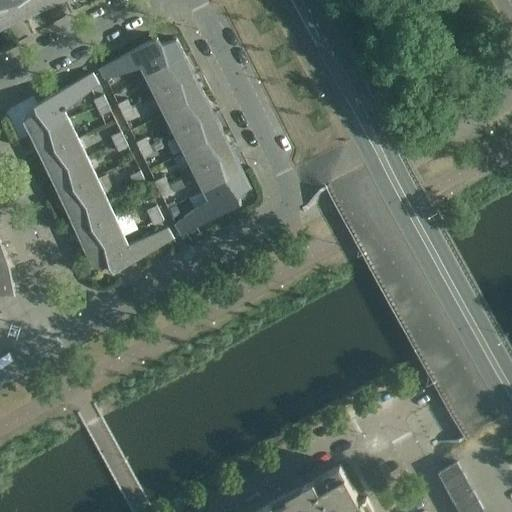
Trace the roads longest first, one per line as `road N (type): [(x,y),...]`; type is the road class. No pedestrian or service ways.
road 1 (tertiary): [(282,0),(511,415)]
road 2 (tertiary): [(511,374),(311,0)]
road 3 (residential): [(0,378),(284,218)]
road 4 (residential): [(196,0),(289,186),(284,218)]
road 5 (residential): [(202,511),(360,423),(392,416)]
road 6 (residential): [(0,83),(152,0)]
